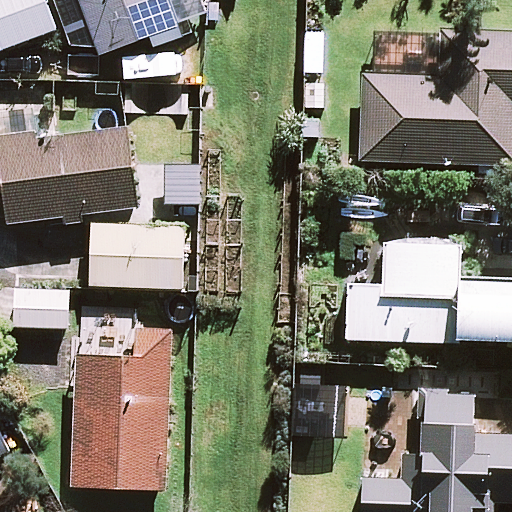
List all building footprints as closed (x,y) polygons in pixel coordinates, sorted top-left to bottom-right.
[(49,0),(0,0),(0,34),(10,61),(65,41),(49,0)] [(187,40),(172,0),(84,0),(109,68),(187,40)] [(369,81),(366,166),(511,172),(511,38),(448,36),(446,84),(369,81)] [(4,148),(15,234),(146,218),(136,140),(46,151),(45,143),(4,148)] [(193,237),(101,234),(99,298),(191,301),(193,237)] [(355,292),(354,344),(464,348),(464,351),(511,353),(511,278),(499,278),(499,287),(470,286),(471,252),(392,249),(390,294),(355,292)] [(80,300),(23,298),(22,338),(78,340),(80,300)] [(174,502),(180,342),(143,340),(142,368),(86,366),(81,499),(174,502)] [(366,511),(500,511),(500,506),(511,506),(511,438),(479,437),(481,400),(453,399),(454,392),(425,391),(423,420),(430,421),(430,433),(427,433),(426,459),(408,459),(407,484),(368,482),(366,511)] [(0,471),(17,464),(0,424),(0,471)]
